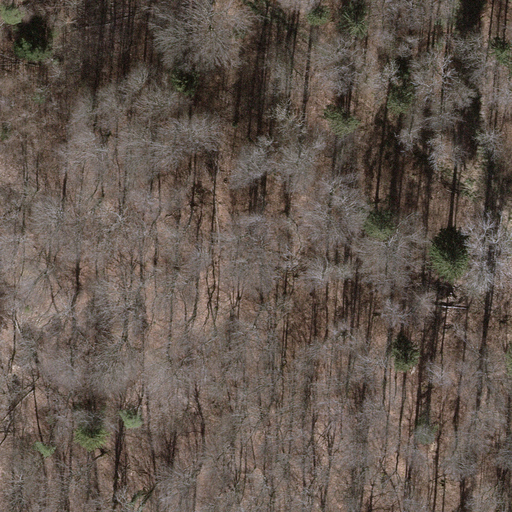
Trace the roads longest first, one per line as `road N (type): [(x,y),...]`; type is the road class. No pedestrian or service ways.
road 1 (track): [(395,116),(254,0)]
road 2 (track): [(395,116),(507,201)]
